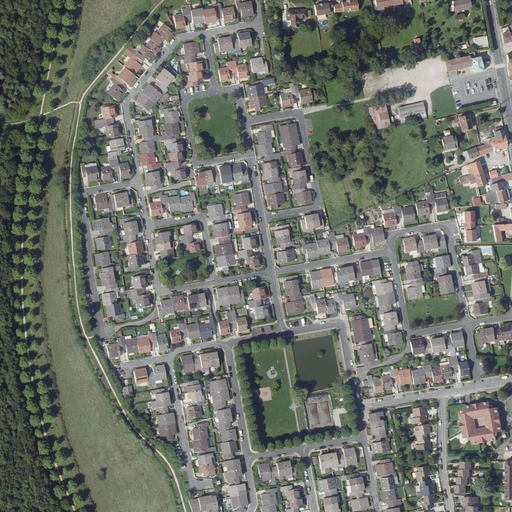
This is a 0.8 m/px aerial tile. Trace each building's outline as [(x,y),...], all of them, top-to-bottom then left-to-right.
[(238,4),(237,0),(233,0),(236,14),(240,13),(241,17),(252,15),(250,2),(238,4)] [(341,3),(333,4),(335,12),(347,9),(348,11),(357,9),(355,0),(345,0),(345,1),(341,2),(341,3)] [(403,8),(411,7),(409,0),(372,0),(374,8),(402,3),(403,8)] [(451,14),(469,9),(466,0),(451,5),(451,14)] [(327,2),(312,4),(313,15),(329,13),(327,2)] [(203,22),(203,24),(214,22),(214,18),(217,17),(215,5),(212,6),(212,10),(201,12),(203,22)] [(215,5),(217,17),(221,16),(222,19),(222,22),(233,20),(231,8),(220,10),(219,5),(215,5)] [(185,9),(187,21),(191,20),(191,24),(203,22),(201,12),(200,10),(189,12),(189,8),(185,9)] [(183,22),(187,21),(185,9),(181,10),(182,15),(173,17),(175,29),(184,28),(183,22)] [(307,9),(286,10),(287,17),(291,17),(291,25),(299,25),(299,17),(307,16),(307,9)] [(148,33),(157,41),(160,38),(165,41),(172,33),(162,25),(155,34),(151,30),(148,33)] [(499,36),(501,46),(510,43),(509,37),(508,35),(507,35),(506,29),(498,31),(499,36)] [(144,48),(152,54),(153,56),(159,48),(155,44),(157,41),(148,33),(145,37),(146,37),(150,40),(146,45),(144,48)] [(250,46),(248,33),(236,35),(236,37),(237,40),(233,40),(236,52),(239,51),(238,48),(250,46)] [(474,48),(487,46),(485,37),(473,40),(474,48)] [(232,53),(236,52),(233,40),(229,41),(229,38),(223,40),(225,52),(231,51),(232,53)] [(218,53),(225,52),(223,40),(215,41),(216,44),(213,44),(215,56),(218,55),(218,53)] [(176,58),(177,62),(182,61),(194,59),(193,55),(197,54),(195,43),(182,45),(185,57),(176,58)] [(128,47),(126,51),(138,61),(141,57),(146,61),(152,54),(144,48),(142,46),(139,50),(136,53),(133,51),(128,47)] [(122,68),(123,69),(132,76),(139,67),(136,64),(138,61),(126,51),(123,54),(129,59),(122,68)] [(470,68),(472,76),(482,74),(479,60),(474,61),(473,55),(467,57),(467,59),(458,61),(458,59),(458,58),(457,57),(456,57),(455,57),(454,58),(454,59),(454,60),(454,62),(443,64),(445,73),(470,68)] [(190,73),(200,72),(202,71),(200,62),(194,63),(194,59),(182,61),(183,65),(188,64),(190,73)] [(260,59),(248,61),(250,74),(263,71),(263,75),(267,74),(265,62),(261,63),(260,59)] [(234,61),(230,62),(232,74),(236,73),(237,79),(246,78),(244,65),(235,67),(234,61)] [(232,74),(230,62),(225,63),(226,69),(217,70),(220,82),(229,81),(228,75),(232,74)] [(158,75),(168,83),(172,77),(174,79),(176,76),(168,68),(165,71),(162,69),(158,75)] [(114,75),(111,78),(121,86),(123,83),(126,85),(133,77),(132,76),(123,69),(116,77),(114,75)] [(184,84),(185,88),(196,86),(196,82),(201,81),(200,72),(190,73),(188,74),(189,83),(184,84)] [(157,88),(163,93),(165,89),(164,88),(168,83),(158,75),(154,80),(156,82),(154,85),(157,88)] [(121,86),(111,78),(109,81),(113,85),(106,94),(115,101),(123,93),(118,89),(121,86)] [(263,96),(260,82),(252,83),(249,84),(250,88),(245,89),(247,99),(248,99),(263,96)] [(141,94),(153,103),(160,95),(155,91),(151,88),(148,85),(141,94)] [(292,88),(295,100),(298,99),(299,104),(311,103),(309,90),(297,92),(296,87),(292,88)] [(291,100),(295,100),(292,88),(289,88),(290,94),(279,96),(281,108),(292,106),(291,100)] [(163,102),(168,97),(165,93),(160,98),(163,102)] [(146,112),(153,103),(141,94),(135,103),(138,105),(141,108),(146,112)] [(265,107),(263,96),(248,99),(250,110),(254,109),(258,108),(265,107)] [(399,128),(424,122),(420,106),(395,112),(399,128)] [(97,122),(98,125),(109,123),(109,119),(111,119),(115,118),(112,107),(100,109),(103,120),(97,122)] [(373,135),(388,131),(382,107),(367,111),(373,135)] [(165,125),(176,123),(177,123),(175,112),(171,113),(170,109),(159,111),(159,115),(163,114),(165,125)] [(151,120),(150,117),(139,119),(139,122),(136,123),(137,129),(150,127),(149,121),(151,120)] [(470,130),(467,117),(457,120),(460,133),(470,130)] [(289,122),(284,123),(285,127),(278,128),(280,139),(281,138),(296,136),(294,125),(289,126),(289,122)] [(104,128),(106,139),(118,137),(116,125),(112,126),(110,127),(109,123),(98,125),(98,129),(104,128)] [(162,142),(174,140),(173,136),(177,135),(176,123),(165,125),(163,126),(165,138),(162,138),(162,142)] [(270,125),(259,127),(260,134),(256,135),(258,146),(268,144),(270,144),(269,137),(268,132),(272,132),(270,125)] [(151,134),(150,127),(137,129),(139,136),(142,136),(142,140),(154,137),(153,134),(151,134)] [(503,136),(502,129),(492,132),(494,137),(500,135),(500,137),(503,136)] [(456,147),(453,134),(439,137),(442,150),(456,147)] [(500,135),(494,137),(494,139),(498,149),(505,146),(503,136),(500,137),(500,135)] [(298,146),(296,136),(281,138),(283,149),(289,148),(290,152),(294,151),(294,147),(298,146)] [(140,155),(151,153),(153,153),(151,142),(155,141),(154,137),(142,140),(143,143),(138,144),(140,155)] [(486,141),(487,144),(489,143),(492,151),(498,149),(494,139),(486,141)] [(107,154),(107,158),(111,157),(119,155),(119,152),(122,151),(120,140),(108,142),(110,153),(107,154)] [(170,154),(180,152),(182,152),(180,143),(174,144),(174,140),(162,142),(163,146),(168,145),(170,154)] [(484,145),(480,147),(475,149),(477,156),(492,151),(489,143),(487,144),(484,145)] [(262,157),(263,161),(275,159),(274,155),(270,156),(268,144),(258,146),(256,146),(258,158),(262,157)] [(477,156),(475,149),(465,152),(467,159),(477,156)] [(290,152),(282,153),(283,157),(286,156),(288,167),(301,165),(299,154),(295,154),(294,151),(290,152)] [(177,167),(178,167),(178,163),(182,161),(180,152),(170,154),(168,154),(170,164),(165,165),(165,169),(177,167)] [(146,170),(157,168),(157,164),(153,165),(151,153),(140,155),(139,156),(141,167),(145,166),(146,170)] [(261,165),(262,172),(274,170),(273,163),(275,163),(275,159),(263,161),(264,165),(261,165)] [(112,162),(114,173),(118,172),(119,178),(129,177),(126,164),(117,166),(116,161),(112,162)] [(110,174),(114,173),(112,162),(108,163),(108,168),(99,170),(102,182),(111,180),(110,174)] [(457,179),(458,184),(467,181),(473,179),(472,176),(480,174),(476,162),(468,165),(466,166),(469,175),(457,179)] [(86,183),(97,181),(95,168),(84,170),(83,166),(79,167),(82,179),(85,178),(86,183)] [(239,173),(238,166),(227,168),(230,183),(240,182),(240,184),(247,183),(245,172),(239,173)] [(178,171),(177,167),(165,169),(166,173),(171,172),(173,182),(185,179),(184,170),(178,171)] [(145,181),(157,179),(156,172),(158,172),(157,168),(146,170),(146,174),(144,174),(145,181)] [(216,186),(230,183),(227,168),(217,170),(218,174),(214,175),(216,186)] [(291,174),(292,181),(304,179),(303,172),(300,172),(299,168),(288,170),(288,174),(291,174)] [(266,178),(267,182),(271,181),(278,180),(278,176),(275,176),(274,170),(262,172),(263,178),(266,178)] [(487,173),(490,185),(493,185),(500,183),(499,177),(496,177),(495,171),(487,173)] [(216,186),(214,175),(213,172),(203,174),(205,186),(212,184),(212,187),(216,186)] [(205,186),(203,174),(196,175),(196,178),(193,179),(193,182),(194,186),(194,187),(195,190),(199,189),(199,187),(205,186)] [(484,184),(481,175),(480,174),(472,176),(473,179),(474,183),(475,187),(484,184)] [(511,180),(510,174),(504,175),(499,175),(499,177),(500,183),(511,180)] [(160,189),(161,189),(160,185),(158,185),(157,179),(145,181),(146,187),(149,187),(150,191),(156,190),(160,189)] [(291,188),(291,192),(303,190),(302,186),(305,185),(304,179),(292,181),(293,187),(291,188)] [(502,190),(500,183),(493,185),(494,191),(502,190)] [(263,186),(265,197),(280,194),(278,184),(272,185),(267,186),(263,186)] [(488,203),(488,205),(493,205),(504,204),(511,203),(511,197),(506,198),(505,189),(502,190),(494,191),(492,192),(492,194),(483,196),(484,203),(488,203)] [(298,206),(310,204),(308,193),(304,193),(303,190),(291,192),(292,196),(296,195),(298,206)] [(178,200),(180,210),(180,212),(191,210),(191,206),(194,205),(192,193),(189,194),(189,198),(178,200)] [(126,197),(126,194),(119,195),(121,207),(128,206),(128,208),(132,207),(130,196),(126,197)] [(232,212),(244,210),(244,207),(248,206),(245,194),(233,196),(235,208),(232,209),(232,212)] [(282,205),(281,194),(280,194),(265,197),(267,208),(272,207),(276,206),(282,205)] [(109,200),(111,211),(115,211),(114,208),(121,207),(119,195),(112,197),(113,199),(109,200)] [(108,212),(111,211),(109,200),(105,200),(105,196),(93,198),(95,211),(107,209),(108,212)] [(178,200),(177,198),(166,199),(166,196),(162,197),(164,209),(168,208),(168,212),(180,210),(178,200)] [(428,197),(430,208),(433,207),(434,213),(446,211),(444,199),(432,201),(431,196),(428,197)] [(153,204),(148,205),(150,217),(161,215),(160,209),(164,209),(162,197),(158,198),(159,200),(159,203),(153,204)] [(427,209),(430,208),(428,197),(424,197),(425,203),(414,205),(416,217),(428,215),(427,209)] [(214,222),(225,220),(225,216),(221,217),(219,205),(207,208),(209,219),(213,218),(214,222)] [(394,221),(397,220),(395,208),(391,209),(392,215),(381,217),(383,229),(394,227),(394,221)] [(395,208),(397,220),(401,219),(402,223),(413,221),(411,209),(399,211),(399,208),(395,208)] [(236,222),(248,220),(247,214),(245,214),(244,210),(232,212),(233,216),(235,215),(236,222)] [(474,210),(463,211),(463,241),(475,241),(474,210)] [(316,216),(309,217),(311,229),(318,228),(318,231),(323,230),(320,218),(316,219),(316,216)] [(309,217),(303,218),(303,221),(299,222),(301,234),(305,233),(305,231),(311,229),(309,217)] [(102,235),(110,233),(109,230),(108,230),(106,219),(91,222),(90,222),(92,233),(97,232),(101,231),(102,235)] [(123,231),(135,229),(134,222),(131,223),(131,219),(119,221),(119,225),(122,224),(123,231)] [(226,223),(225,220),(214,222),(214,226),(211,226),(212,233),(225,231),(224,224),(226,223)] [(232,229),(233,234),(248,231),(247,227),(250,227),(248,220),(236,222),(237,229),(233,229),(232,229)] [(493,243),(500,243),(499,238),(500,238),(499,232),(506,232),(507,236),(511,234),(511,224),(505,225),(503,225),(501,225),(498,226),(491,226),(493,243)] [(179,242),(191,239),(190,235),(196,234),(194,225),(182,227),(184,236),(178,237),(179,242)] [(273,233),(274,239),(287,237),(286,230),(288,230),(287,226),(275,228),(276,232),(273,233)] [(368,228),(365,229),(367,241),(370,240),(371,244),(383,242),(381,229),(369,231),(368,228)] [(123,242),(134,240),(134,236),(136,235),(135,229),(123,231),(124,238),(122,238),(123,242)] [(367,241),(365,229),(361,230),(362,235),(351,237),(353,249),(364,247),(363,241),(367,241)] [(217,239),(217,243),(228,241),(229,241),(228,237),(226,237),(225,231),(212,233),(214,240),(217,239)] [(94,240),(96,251),(109,249),(107,238),(110,237),(110,233),(102,235),(98,236),(98,239),(94,240)] [(155,246),(171,243),(170,237),(168,237),(168,233),(156,235),(156,239),(154,239),(155,246)] [(333,236),(329,237),(332,249),(335,248),(336,254),(348,252),(346,240),(334,242),(333,236)] [(428,237),(430,250),(437,249),(437,250),(445,249),(443,238),(435,239),(434,236),(428,237)] [(287,237),(274,239),(275,246),(278,245),(279,249),(283,249),(291,247),(290,243),(288,244),(287,237)] [(315,243),(315,245),(317,256),(329,254),(328,250),(332,249),(329,237),(326,238),(326,241),(315,243)] [(418,242),(420,254),(424,253),(424,251),(430,250),(428,237),(421,238),(422,241),(418,242)] [(239,256),(250,254),(250,250),(255,249),(253,238),(241,240),(243,252),(238,253),(239,256)] [(413,238),(401,240),(403,253),(415,251),(416,254),(420,254),(418,242),(414,243),(413,238)] [(191,244),(191,239),(179,242),(180,246),(185,245),(187,254),(199,252),(197,243),(191,244)] [(139,254),(141,254),(139,243),(135,244),(134,240),(123,242),(120,243),(120,246),(123,246),(127,245),(129,256),(139,254)] [(215,258),(216,258),(231,255),(228,241),(217,243),(218,247),(213,247),(215,258)] [(160,261),(172,259),(170,250),(173,250),(172,243),(171,243),(155,246),(156,253),(159,252),(160,261)] [(303,244),(299,244),(300,246),(302,256),(305,255),(306,260),(318,257),(317,256),(315,245),(304,247),(303,244)] [(462,259),(463,268),(465,268),(476,266),(474,257),(479,256),(478,251),(467,254),(467,258),(462,259)] [(284,253),(280,253),(275,254),(277,264),(293,262),(291,252),(284,253)] [(100,270),(112,268),(112,264),(108,265),(106,253),(96,255),(93,256),(95,267),(100,266),(100,270)] [(141,266),(139,254),(129,256),(127,257),(129,268),(126,269),(126,272),(138,270),(137,267),(141,266)] [(251,257),(250,254),(239,256),(239,260),(245,259),(247,269),(259,267),(257,256),(251,257)] [(216,258),(218,269),(222,268),(227,267),(233,266),(231,255),(216,258)] [(433,271),(434,275),(445,273),(445,269),(449,268),(447,257),(434,259),(436,270),(433,271)] [(420,261),(406,264),(407,268),(404,269),(405,275),(417,273),(422,272),(420,261)] [(355,270),(357,282),(361,281),(360,277),(367,276),(379,274),(377,262),(358,265),(359,269),(355,270)] [(473,276),(474,280),(485,278),(485,274),(483,274),(479,275),(477,266),(476,266),(465,268),(467,277),(473,276)] [(99,282),(112,279),(111,272),(113,272),(112,268),(100,270),(101,274),(98,275),(99,282)] [(353,283),(357,282),(355,270),(351,271),(351,268),(344,269),(346,282),(353,280),(353,283)] [(340,283),(346,282),(344,269),(337,271),(338,273),(334,274),(335,278),(336,286),(340,285),(340,283)] [(319,273),(322,287),(333,285),(331,279),(331,275),(330,270),(319,272),(319,273)] [(311,290),(322,288),(322,287),(319,273),(308,275),(309,279),(310,283),(311,290)] [(417,273),(405,275),(407,282),(409,281),(410,285),(422,283),(421,279),(419,279),(417,273)] [(437,279),(438,285),(450,283),(449,276),(446,276),(445,273),(434,275),(435,279),(437,279)] [(282,283),(284,290),(296,288),(294,281),(296,281),(296,276),(284,278),(285,283),(282,283)] [(128,295),(140,293),(139,290),(142,289),(145,288),(143,277),(131,279),(133,291),(128,292),(128,295)] [(485,278),(474,280),(474,284),(472,285),(473,291),(485,289),(484,282),(486,282),(485,278)] [(104,292),(116,289),(115,285),(113,286),(112,279),(99,282),(101,288),(103,287),(104,292)] [(373,283),(376,297),(391,294),(389,284),(385,284),(384,281),(380,281),(373,283)] [(422,283),(410,285),(411,289),(406,290),(408,301),(421,299),(420,294),(419,287),(422,287),(422,283)] [(437,296),(451,294),(450,283),(438,285),(439,292),(437,292),(437,296)] [(242,302),(240,291),(237,292),(236,288),(225,290),(228,304),(228,305),(242,302)] [(247,302),(248,306),(259,304),(259,300),(264,299),(262,288),(250,290),(252,301),(247,302)] [(288,296),(288,300),(300,298),(299,294),(297,294),(296,288),(284,290),(285,296),(288,296)] [(102,307),(104,307),(115,305),(113,293),(117,293),(116,289),(104,292),(105,295),(100,296),(102,307)] [(228,304),(225,290),(225,289),(215,291),(215,295),(216,300),(212,301),(215,312),(218,311),(218,306),(228,304)] [(486,296),(485,289),(473,291),(474,298),(477,297),(478,302),(489,299),(489,295),(486,296)] [(124,296),(125,300),(135,298),(137,309),(149,307),(147,296),(143,296),(141,297),(140,293),(128,295),(124,296)] [(336,295),(338,307),(342,306),(342,310),(354,308),(352,296),(340,298),(340,294),(336,295)] [(376,297),(379,311),(390,310),(390,306),(393,305),(392,294),(391,294),(376,297)] [(196,296),(198,308),(204,307),(205,309),(209,309),(207,297),(203,298),(203,295),(196,296)] [(334,308),(338,307),(336,295),(332,295),(333,301),(323,303),(325,313),(326,315),(335,313),(334,308)] [(186,301),(188,312),(192,312),(191,310),(198,308),(196,296),(189,297),(189,298),(185,299),(186,301)] [(170,299),(170,301),(172,312),(184,310),(185,313),(188,312),(186,301),(182,302),(181,297),(170,299)] [(308,298),(311,310),(315,309),(316,315),(325,313),(323,303),(323,301),(314,303),(313,297),(308,298)] [(300,298),(288,300),(289,304),(285,304),(286,315),(302,312),(300,301),(300,298)] [(489,299),(478,302),(478,305),(473,306),(475,317),(486,315),(485,304),(490,303),(489,299)] [(156,308),(158,320),(162,319),(161,316),(173,314),(172,312),(170,301),(159,303),(159,308),(156,308)] [(259,304),(248,306),(248,310),(254,309),(256,320),(268,318),(266,306),(260,308),(259,304)] [(104,307),(106,318),(111,318),(111,321),(123,319),(123,315),(119,316),(117,305),(115,305),(104,307)] [(379,311),(379,316),(382,315),(383,322),(395,320),(394,313),(391,313),(390,310),(379,311)] [(199,338),(199,340),(210,337),(209,333),(213,332),(210,316),(206,316),(208,325),(196,327),(199,338)] [(232,327),(230,316),(225,317),(226,322),(217,324),(219,336),(228,334),(227,328),(232,327)] [(234,316),(230,316),(232,327),(236,327),(237,333),(246,331),(244,319),(235,320),(234,316)] [(351,322),(353,333),(368,330),(368,329),(366,320),(360,321),(352,322),(351,322)] [(395,320),(383,322),(384,328),(382,329),(382,333),(394,331),(393,327),(396,326),(395,320)] [(180,325),(183,336),(186,336),(187,340),(199,338),(196,327),(196,325),(185,327),(184,324),(180,325)] [(179,337),(183,336),(180,325),(176,325),(177,331),(168,333),(170,345),(180,343),(179,337)] [(497,332),(499,342),(503,341),(504,342),(511,340),(511,330),(511,325),(501,327),(501,331),(497,332)] [(359,343),(360,347),(370,345),(368,330),(353,333),(354,344),(359,343)] [(486,331),(489,343),(495,342),(496,344),(499,344),(499,342),(497,332),(493,333),(493,330),(486,331)] [(394,331),(382,333),(383,336),(387,336),(389,347),(401,345),(399,333),(395,334),(394,331)] [(486,331),(480,332),(480,335),(476,336),(478,348),(482,347),(482,344),(489,343),(486,331)] [(449,358),(451,358),(454,357),(453,348),(463,347),(460,334),(449,336),(450,340),(446,341),(448,353),(449,358)] [(149,336),(152,348),(156,347),(157,352),(166,351),(163,338),(154,340),(154,337),(153,335),(149,336)] [(137,352),(138,354),(148,352),(148,348),(152,348),(149,336),(146,337),(146,340),(135,342),(137,352)] [(117,352),(121,351),(119,339),(115,340),(116,345),(105,347),(107,359),(118,358),(117,352)] [(119,339),(121,351),(125,351),(125,355),(137,352),(135,342),(135,340),(123,342),(123,339),(119,339)] [(445,353),(448,353),(446,341),(442,342),(442,339),(435,340),(437,353),(444,351),(445,353)] [(425,345),(427,357),(431,356),(431,354),(437,353),(435,340),(428,341),(429,344),(425,345)] [(409,343),(411,356),(423,354),(423,358),(427,357),(425,345),(421,346),(421,343),(421,341),(409,343)] [(358,351),(359,358),(371,356),(370,349),(372,349),(372,345),(370,345),(360,347),(360,351),(358,351)] [(217,368),(215,354),(205,356),(207,368),(213,367),(214,369),(217,368)] [(207,368),(205,356),(198,357),(198,359),(195,360),(197,372),(201,371),(201,374),(207,373),(207,368)] [(363,364),(364,368),(378,366),(378,365),(379,365),(379,361),(374,362),(372,362),(371,356),(359,358),(360,365),(363,364)] [(193,372),(197,372),(195,360),(191,361),(190,357),(179,359),(180,364),(182,373),(192,372),(193,372)] [(459,377),(468,375),(466,363),(456,365),(455,357),(454,357),(451,358),(453,372),(458,371),(459,377)] [(449,372),(453,372),(451,358),(449,358),(446,359),(448,366),(439,368),(439,370),(441,380),(450,378),(449,372)] [(424,367),(427,379),(431,378),(432,384),(441,382),(441,380),(439,370),(430,372),(429,366),(424,367)] [(148,374),(150,385),(154,385),(153,381),(161,380),(165,379),(162,367),(151,369),(152,373),(148,374)] [(423,379),(427,379),(424,367),(421,368),(421,371),(410,373),(412,386),(424,384),(423,379)] [(144,370),(133,372),(135,385),(146,383),(146,386),(150,385),(148,374),(144,375),(144,370)] [(392,371),(394,383),(398,382),(399,386),(410,384),(408,371),(397,374),(396,370),(392,371)] [(390,383),(394,383),(392,371),(388,372),(389,377),(380,379),(380,381),(382,391),(391,389),(390,383)] [(373,395),(382,393),(382,391),(380,381),(371,383),(370,377),(366,378),(366,382),(367,387),(368,389),(372,389),(373,395)] [(186,394),(198,392),(197,386),(200,385),(199,381),(198,381),(187,383),(188,387),(185,388),(186,394)] [(210,394),(211,394),(225,391),(223,381),(219,381),(215,382),(208,383),(210,394)] [(131,395),(129,387),(122,389),(123,396),(131,395)] [(151,392),(151,396),(154,396),(155,402),(167,400),(166,393),(163,394),(162,390),(151,392)] [(211,394),(213,409),(224,407),(223,403),(228,402),(226,391),(225,391),(211,394)] [(190,400),(191,404),(203,402),(202,398),(199,398),(198,392),(186,394),(188,401),(190,400)] [(167,400),(155,402),(156,409),(154,410),(154,414),(162,412),(166,411),(166,407),(168,407),(167,400)] [(203,402),(191,404),(192,408),(186,409),(188,420),(200,418),(198,407),(203,406),(203,402)] [(471,411),(470,407),(464,409),(465,416),(458,417),(462,440),(469,439),(471,447),(495,442),(493,435),(501,434),(496,410),(489,411),(488,404),(482,405),(482,409),(471,411)] [(215,412),(216,419),(229,417),(228,410),(225,410),(224,407),(213,409),(212,409),(213,413),(215,412)] [(417,424),(425,423),(427,422),(425,413),(414,414),(415,419),(411,420),(412,425),(417,424)] [(383,421),(381,414),(367,416),(370,430),(382,428),(381,423),(381,422),(383,421)] [(156,417),(158,428),(172,425),(173,425),(171,415),(167,416),(163,416),(156,417)] [(215,426),(216,430),(228,428),(227,424),(230,423),(229,417),(216,419),(218,426),(215,426)] [(204,440),(206,440),(204,428),(207,428),(207,424),(195,426),(196,430),(191,431),(194,442),(204,440)] [(171,437),(174,436),(172,425),(158,428),(157,428),(159,438),(167,437),(171,437)] [(430,435),(429,426),(425,427),(418,428),(417,428),(417,432),(415,433),(417,443),(426,441),(425,436),(430,435)] [(222,444),(233,442),(235,442),(233,431),(228,431),(228,428),(216,430),(217,434),(220,433),(222,444)] [(382,428),(370,430),(371,437),(374,436),(374,440),(379,439),(386,438),(386,434),(383,435),(382,428)] [(379,439),(374,440),(375,444),(371,445),(373,456),(388,453),(386,442),(379,443),(379,439)] [(199,457),(210,455),(210,451),(206,452),(204,440),(194,442),(192,443),(194,454),(196,454),(198,453),(199,457)] [(427,441),(426,441),(417,443),(417,447),(414,448),(414,453),(429,450),(427,441)] [(226,463),(233,462),(232,458),(231,458),(230,455),(235,454),(233,442),(222,444),(220,445),(222,457),(219,457),(219,460),(226,459),(226,463)] [(354,449),(342,452),(342,456),(339,456),(341,469),(345,468),(345,467),(357,465),(354,449)] [(210,466),(214,465),(213,459),(211,459),(211,458),(210,455),(199,457),(199,461),(197,461),(198,468),(210,466)] [(341,469),(339,456),(335,457),(334,455),(328,456),(330,468),(337,467),(337,469),(341,469)] [(330,468),(328,456),(317,458),(320,472),(324,472),(323,469),(330,468)] [(226,474),(238,472),(236,461),(233,462),(226,463),(222,464),(223,468),(225,467),(226,474)] [(471,469),(471,461),(460,461),(460,466),(461,466),(461,469),(458,469),(458,474),(459,474),(459,477),(468,477),(470,477),(470,469),(471,469)] [(288,466),(288,463),(282,464),(284,476),(290,475),(291,477),(295,476),(293,465),(288,466)] [(284,476),(282,464),(275,465),(275,468),(271,469),(273,480),(277,480),(277,477),(284,476)] [(378,466),(375,467),(377,477),(378,477),(383,476),(392,475),(390,464),(388,464),(378,466)] [(271,487),(274,486),(273,480),(271,469),(268,470),(267,465),(256,467),(259,482),(270,480),(271,487)] [(211,472),(210,466),(198,468),(199,474),(202,474),(203,478),(214,476),(213,472),(211,472)] [(413,475),(415,484),(417,484),(427,482),(426,477),(431,476),(430,467),(416,469),(417,474),(413,475)] [(225,481),(226,485),(233,483),(238,483),(237,479),(239,478),(238,472),(226,474),(227,481),(225,481)] [(383,480),(379,481),(381,492),(392,490),(394,490),(392,478),(395,478),(394,474),(392,475),(383,476),(383,480)] [(357,479),(357,475),(345,477),(345,481),(348,481),(349,487),(361,485),(360,478),(357,479)] [(456,489),(456,493),(466,492),(466,485),(468,485),(468,477),(459,477),(456,477),(456,481),(457,481),(457,485),(455,485),(455,489),(456,489)] [(334,489),(332,479),(317,482),(319,493),(323,492),(324,496),(335,494),(334,489)] [(430,486),(429,482),(427,482),(417,484),(419,493),(422,492),(423,498),(434,496),(436,495),(435,485),(430,486)] [(362,492),(361,485),(349,487),(350,494),(348,494),(349,498),(356,497),(360,496),(360,492),(362,492)] [(229,499),(243,497),(244,496),(243,486),(238,487),(234,487),(228,489),(229,499)] [(288,501),(298,499),(297,490),(291,492),(290,488),(279,490),(279,494),(285,493),(286,502),(288,501)] [(273,506),(274,506),(273,494),(276,494),(275,490),(263,492),(264,496),(260,496),(262,508),(273,506)] [(392,490),(381,492),(379,493),(381,504),(386,504),(386,507),(398,505),(398,501),(394,502),(392,490)] [(336,498),(335,494),(324,496),(324,500),(322,500),(323,507),(335,505),(334,498),(336,498)] [(423,498),(421,498),(422,502),(419,503),(420,511),(425,511),(426,511),(432,511),(431,507),(436,506),(434,496),(423,498)] [(462,496),(462,506),(466,505),(474,505),(474,502),(477,501),(477,496),(462,496)] [(240,508),(245,507),(243,497),(229,499),(228,499),(229,510),(236,509),(240,508)] [(203,499),(205,511),(210,510),(210,511),(216,511),(214,500),(210,500),(210,498),(203,499)] [(188,504),(190,511),(199,511),(205,511),(203,499),(197,500),(197,503),(188,504)] [(302,509),(300,499),(298,499),(288,501),(290,511),(285,511),(284,511),(296,511),(296,510),(302,509)] [(365,499),(361,500),(357,501),(350,502),(351,511),(352,511),(367,509),(365,499)]
